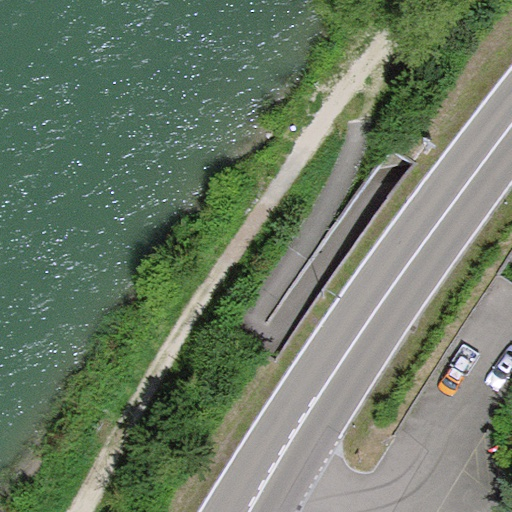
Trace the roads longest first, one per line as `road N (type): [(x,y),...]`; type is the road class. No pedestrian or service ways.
road 1 (primary): [(511,126),(404,269),(268,475)]
road 2 (residential): [(511,340),(396,511)]
